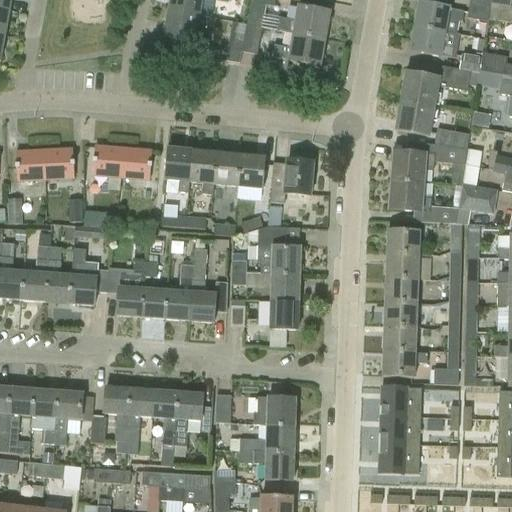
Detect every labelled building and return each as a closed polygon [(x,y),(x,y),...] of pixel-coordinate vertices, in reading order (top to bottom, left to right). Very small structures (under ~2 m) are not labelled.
[(0,0),(0,10),(9,12),(11,0),(0,0)] [(168,0),(167,11),(198,17),(200,0),(203,0),(228,5),(228,0),(168,0)] [(274,8),(275,0),(251,0),(250,4),(266,7),(274,8)] [(262,29),(266,7),(250,4),(246,26),(248,26),(262,29)] [(464,13),(449,11),(450,9),(418,4),(414,29),(445,34),(456,36),(459,23),(462,24),(464,13)] [(488,21),(490,7),(469,4),(467,21),(488,24),(488,21)] [(491,5),(490,7),(488,21),(511,24),(511,8),(510,8),(491,5)] [(276,31),(291,34),(291,35),(322,41),(327,14),(296,8),(294,21),(279,18),(276,31)] [(0,36),(4,37),(9,12),(0,10),(0,36)] [(211,34),(195,31),(198,17),(167,11),(162,39),(208,48),(211,34)] [(228,51),(242,54),(248,26),(246,26),(233,23),(228,51)] [(257,56),(262,29),(248,26),(242,54),(257,56)] [(457,49),(443,47),(445,34),(414,29),(409,54),(441,59),(441,57),(455,59),(457,49)] [(274,47),(273,54),(266,53),(263,69),(286,73),(288,62),(317,68),(322,41),(291,35),(288,49),(274,47)] [(482,59),(480,73),(501,76),(504,77),(506,66),(507,59),(483,55),(482,59)] [(461,56),(459,71),(480,74),(480,73),(482,59),(461,56)] [(477,89),(480,74),(459,71),(442,68),(439,88),(468,93),(469,87),(477,89)] [(404,73),(398,102),(432,108),(438,79),(404,73)] [(511,78),(504,77),(501,76),(498,96),(509,98),(506,118),(511,118),(511,78)] [(427,137),(432,108),(398,102),(393,131),(427,137)] [(437,130),(434,147),(467,151),(469,136),(437,130)] [(421,184),(422,171),(434,171),(434,164),(458,166),(455,187),(461,188),(462,186),(465,167),(467,151),(434,147),(425,146),(424,155),(390,153),(388,182),(421,184)] [(94,177),(121,180),(124,150),(96,148),(94,177)] [(73,150),(45,152),(46,181),(74,180),(73,150)] [(151,152),(124,150),(121,180),(149,182),(151,152)] [(164,181),(189,184),(192,153),(167,150),(164,181)] [(467,151),(465,167),(479,169),(482,153),(467,151)] [(18,183),(46,181),(45,152),(17,153),(18,183)] [(213,197),(214,186),(217,155),(192,153),(189,184),(202,185),(201,196),(213,197)] [(214,186),(237,188),(240,157),(217,155),(214,186)] [(265,159),(240,157),(237,188),(262,190),(265,159)] [(511,160),(496,157),(492,174),(505,176),(502,192),(511,194),(511,160)] [(284,206),(285,194),(309,197),(311,173),(314,172),(314,168),(312,167),(312,164),(309,163),(308,161),(300,160),(299,162),(287,161),(286,166),(273,165),(269,204),(284,206)] [(465,167),(462,186),(476,188),(479,169),(465,167)] [(46,182),(21,183),(21,195),(47,194),(46,182)] [(386,210),(414,212),(413,224),(451,226),(455,226),(458,210),(431,208),(431,200),(420,199),(421,184),(388,182),(386,210)] [(497,192),(462,186),(461,188),(458,210),(455,226),(463,226),(468,226),(470,213),(493,216),(497,192)] [(8,226),(22,225),(21,200),(7,201),(8,226)] [(68,224),(84,224),(83,201),(67,201),(68,224)] [(269,207),(269,225),(282,225),(282,207),(269,207)] [(162,216),(161,229),(205,232),(206,219),(162,216)] [(257,232),(263,230),(260,218),(241,224),(244,236),(257,232)] [(214,238),(234,239),(235,227),(215,225),(214,238)] [(462,259),(463,226),(455,226),(451,226),(450,259),(462,259)] [(467,227),(466,259),(478,259),(479,227),(467,227)] [(74,239),(110,241),(111,231),(75,228),(74,239)] [(261,264),(260,275),(299,276),(300,249),(288,249),(289,230),(267,229),(263,230),(257,232),(257,264),(261,264)] [(387,231),(386,256),(417,257),(418,232),(387,231)] [(498,261),(509,261),(511,260),(511,234),(509,235),(509,250),(499,250),(498,261)] [(229,242),(213,241),(213,253),(228,254),(229,242)] [(23,272),(12,271),(14,246),(2,245),(0,277),(0,299),(22,301),(23,272)] [(36,273),(23,272),(22,301),(45,303),(50,249),(38,248),(36,273)] [(71,276),(59,275),(61,250),(50,249),(45,303),(69,305),(71,276)] [(96,294),(107,294),(109,273),(98,272),(99,265),(85,264),(86,251),(73,250),(71,276),(69,305),(95,307),(96,294)] [(216,284),(215,295),(204,294),(207,252),(195,251),(193,268),(190,322),(214,324),(215,314),(227,314),(228,285),(216,284)] [(429,258),(417,258),(417,257),(386,256),(385,281),(416,282),(416,281),(429,282),(429,258)] [(461,283),(462,259),(450,259),(449,283),(461,283)] [(466,259),(466,283),(478,283),(478,259),(466,259)] [(511,260),(509,261),(508,274),(498,274),(498,284),(511,284),(511,260)] [(231,262),(231,274),(247,275),(247,263),(231,262)] [(144,289),(145,279),(146,264),(134,263),(133,272),(109,270),(109,273),(107,294),(119,295),(117,316),(142,318),(144,289)] [(158,265),(146,264),(145,279),(156,280),(158,265)] [(179,292),(168,291),(165,320),(190,322),(193,268),(181,267),(179,292)] [(271,290),(271,302),(299,304),(299,276),(260,275),(247,275),(231,274),(231,287),(246,287),(246,290),(271,290)] [(415,306),(416,282),(385,281),(384,305),(415,306)] [(461,308),(461,283),(449,283),(448,307),(461,308)] [(466,283),(465,307),(477,308),(478,283),(466,283)] [(496,310),(508,310),(511,309),(511,284),(498,284),(497,284),(496,310)] [(168,291),(144,289),(142,318),(165,320),(168,291)] [(298,331),(299,304),(271,302),(270,330),(298,331)] [(415,329),(415,306),(384,305),(383,328),(415,329)] [(245,308),(230,307),(230,329),(244,329),(245,308)] [(460,332),(461,308),(448,307),(447,332),(460,332)] [(465,307),(464,331),(477,332),(477,308),(465,307)] [(383,328),(382,353),(423,355),(424,330),(415,329),(383,328)] [(464,331),(464,356),(476,356),(476,347),(477,332),(464,331)] [(459,356),(460,332),(447,332),(447,356),(459,356)] [(494,359),(507,359),(511,358),(511,332),(508,332),(507,348),(494,348),(494,359)] [(428,355),(423,355),(382,353),(381,379),(413,380),(413,365),(427,366),(428,355)] [(447,356),(446,371),(459,371),(459,356),(447,356)] [(476,378),(476,356),(464,356),(463,378),(476,378)] [(458,387),(459,371),(446,371),(434,371),(433,387),(458,387)] [(0,453),(5,454),(11,390),(0,389),(0,453)] [(381,389),(380,418),(420,419),(421,390),(381,389)] [(20,419),(32,420),(31,431),(35,392),(11,390),(5,454),(23,456),(24,444),(18,443),(20,419)] [(104,416),(116,417),(114,443),(126,444),(130,392),(106,390),(104,416)] [(58,394),(35,392),(31,431),(42,432),(41,445),(54,446),(58,394)] [(137,457),(140,419),(153,420),(155,394),(130,392),(126,444),(125,456),(137,457)] [(511,393),(499,393),(498,422),(511,422),(511,393)] [(83,396),(58,394),(54,446),(66,447),(68,423),(80,424),(83,396)] [(153,420),(164,421),(162,447),(174,448),(179,396),(155,394),(153,420)] [(213,410),(201,409),(202,398),(179,396),(174,448),(186,449),(188,423),(200,424),(199,433),(211,434),(213,410)] [(216,397),(215,425),(230,426),(231,397),(216,397)] [(253,427),(266,427),(294,428),(295,400),(258,399),(257,415),(254,415),(253,427)] [(450,408),(450,420),(458,420),(458,408),(450,408)] [(463,409),(463,420),(471,421),(471,409),(463,409)] [(104,446),(106,419),(92,418),(90,444),(104,446)] [(380,418),(379,446),(419,447),(420,419),(380,418)] [(450,420),(449,432),(457,432),(458,420),(450,420)] [(463,420),(462,433),(470,433),(471,421),(463,420)] [(511,422),(498,422),(497,450),(511,450),(511,422)] [(266,427),(266,442),(240,441),(239,453),(294,455),(294,428),(266,427)] [(379,446),(378,474),(418,476),(419,447),(379,446)] [(449,448),(449,460),(457,460),(457,448),(449,448)] [(462,448),(461,460),(469,461),(470,449),(462,448)] [(511,450),(497,450),(496,478),(511,478),(511,450)] [(239,465),(265,466),(265,481),(293,482),(294,455),(239,453),(239,465)] [(17,463),(0,461),(0,474),(16,476),(17,463)] [(47,466),(40,465),(29,464),(28,478),(45,480),(47,466)] [(65,467),(47,466),(45,480),(63,481),(65,467)] [(93,484),(111,485),(112,472),(94,470),(93,484)] [(130,473),(112,472),(111,485),(129,486),(130,473)] [(214,472),(214,485),(236,484),(235,472),(214,472)] [(142,487),(159,488),(160,474),(142,473),(142,487)] [(185,476),(160,474),(159,488),(184,490),(185,476)] [(210,478),(185,476),(184,490),(209,491),(210,478)] [(236,496),(236,484),(214,485),(215,511),(228,511),(228,496),(236,496)] [(158,502),(183,503),(184,490),(159,488),(158,502)] [(370,496),(370,505),(381,505),(381,497),(370,496)] [(245,511),(290,511),(291,498),(260,497),(259,509),(245,508),(245,511)] [(386,497),(386,506),(398,506),(398,497),(386,497)] [(398,497),(398,506),(409,506),(409,498),(398,497)] [(414,498),(414,506),(425,507),(425,498),(414,498)] [(425,498),(425,507),(437,507),(437,499),(425,498)] [(442,499),(441,507),(453,508),(453,499),(442,499)] [(453,499),(453,508),(464,508),(464,500),(453,499)] [(469,500),(469,508),(480,509),(481,500),(469,500)] [(481,500),(480,509),(492,509),(492,501),(481,500)] [(497,501),(497,509),(508,510),(508,501),(497,501)]
